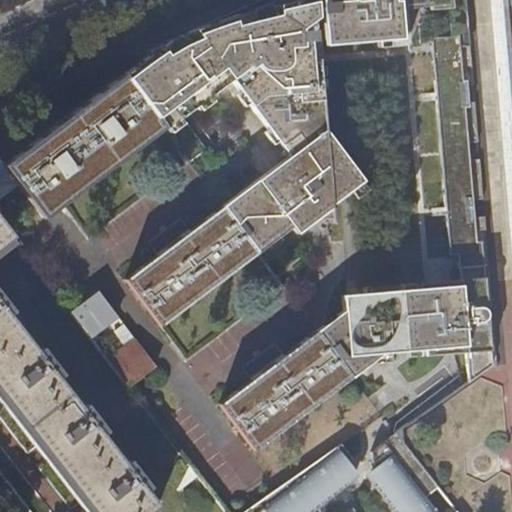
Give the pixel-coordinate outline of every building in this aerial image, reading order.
[(313,60),(310,21),(312,19),(311,0),(308,0),(299,2),(287,4),(271,7),(232,17),(204,26),(186,33),(144,53),(147,57),(130,70),(122,77),(161,129),(187,163),(205,149),(179,116),(193,106),(205,96),(228,79),(287,157),(220,208),(255,254),(290,229),(296,236),(329,210),(329,206),(360,182),(322,131),(315,60),(313,60)] [(448,6),(447,0),(318,0),(322,40),(342,39),(345,32),(351,32),(353,43),(385,40),(385,46),(403,45),(402,26),(407,25),(408,40),(414,24),(445,21),(444,7),(448,6)] [(468,46),(464,0),(447,0),(448,6),(444,7),(445,21),(446,36),(456,36),(457,47),(468,46)] [(511,0),(490,0),(511,277),(511,0)] [(485,321),(484,306),(489,306),(482,217),(472,218),(470,200),(480,199),(477,159),(467,160),(466,143),(476,142),(473,102),(467,102),(466,85),(471,85),(468,46),(457,47),(456,36),(446,36),(428,37),(445,255),(454,254),(457,280),(457,287),(416,290),(351,295),(352,306),(314,334),(349,380),(373,361),(373,363),(390,362),(390,353),(422,350),(461,347),(461,352),(464,385),(483,372),(494,369),(490,320),(485,321)] [(63,203),(161,129),(122,77),(21,153),(13,159),(4,165),(17,182),(44,217),(63,203)] [(196,110),(209,101),(205,96),(193,106),(196,110)] [(89,237),(187,163),(161,129),(63,203),(89,237)] [(0,195),(17,182),(4,165),(0,159),(0,195)] [(160,325),(255,254),(220,208),(190,230),(158,254),(126,279),(160,325)] [(0,244),(13,234),(0,217),(0,389),(93,511),(153,511),(160,507),(0,296),(0,244)] [(158,254),(190,230),(181,218),(149,242),(158,254)] [(186,361),(281,289),(255,254),(160,325),(186,361)] [(457,287),(457,280),(416,284),(416,290),(457,287)] [(71,310),(88,332),(115,312),(98,289),(71,310)] [(112,320),(125,338),(131,334),(118,316),(112,320)] [(253,452),(349,380),(314,334),(284,355),(284,356),(251,380),(218,404),(253,452)] [(108,359),(129,386),(155,366),(135,339),(108,359)] [(251,380),(284,356),(284,355),(275,344),(242,368),(251,380)] [(461,352),(461,347),(422,350),(422,356),(461,352)] [(425,496),(438,486),(398,431),(373,450),(374,474),(370,477),(395,511),(416,511),(420,509),(422,511),(424,511),(433,505),(425,496)]
